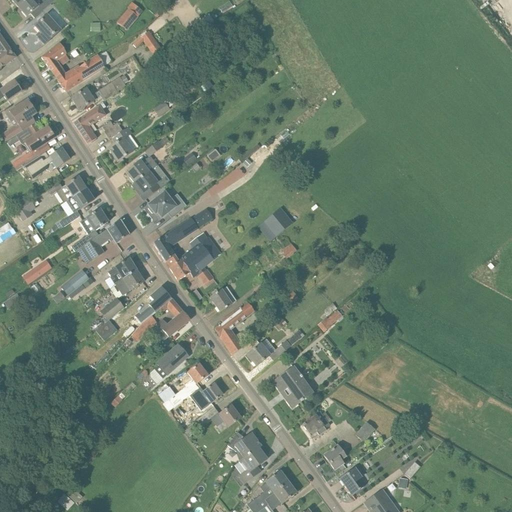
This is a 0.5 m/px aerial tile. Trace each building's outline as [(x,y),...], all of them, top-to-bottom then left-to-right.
[(25,0),(17,7),(26,18),(39,7),(42,11),(54,0),(25,0)] [(116,23),(126,31),(137,18),(127,9),(116,23)] [(209,15),(178,36),(183,44),(214,22),(209,15)] [(59,32),(46,16),(34,27),(41,35),(38,39),(44,46),(59,32)] [(100,24),(90,23),(90,32),(99,32),(100,24)] [(148,32),(138,39),(134,43),(137,47),(143,42),(148,49),(155,43),(148,32)] [(0,69),(15,59),(0,37),(0,69)] [(41,58),(57,82),(79,68),(78,66),(65,74),(60,67),(68,61),(64,55),(66,54),(60,45),(54,50),(54,49),(41,58)] [(79,68),(57,82),(65,93),(65,92),(66,92),(104,68),(97,55),(88,60),(89,61),(79,68)] [(157,66),(148,73),(152,77),(160,70),(157,66)] [(124,76),(120,79),(124,85),(128,82),(124,76)] [(119,78),(99,91),(105,101),(110,97),(125,87),(119,78)] [(7,102),(21,93),(13,82),(0,91),(0,90),(0,98),(3,96),(7,102)] [(94,102),(85,90),(71,99),(79,112),(94,102)] [(5,115),(14,129),(18,126),(22,132),(35,124),(31,118),(36,115),(26,101),(5,115)] [(169,110),(163,103),(153,110),(158,117),(169,110)] [(73,124),(87,145),(96,140),(91,132),(90,133),(86,128),(100,119),(94,110),(73,124)] [(104,133),(110,141),(112,140),(122,132),(116,123),(112,126),(110,122),(102,128),(105,132),(104,133)] [(16,137),(21,145),(24,147),(28,153),(11,164),(15,171),(49,150),(46,144),(54,139),(47,128),(39,133),(34,125),(16,137)] [(127,129),(122,132),(112,140),(115,145),(108,150),(117,163),(132,153),(138,148),(129,136),(131,134),(127,129)] [(165,137),(159,142),(162,147),(169,142),(165,137)] [(159,142),(146,152),(150,157),(163,148),(159,142)] [(250,150),(253,153),(260,148),(257,145),(250,150)] [(52,163),(56,169),(69,160),(61,149),(42,162),(39,158),(29,164),(21,169),(28,179),(40,171),(44,168),(45,168),(52,163)] [(212,164),(221,157),(216,150),(209,156),(207,157),(212,164)] [(191,153),(182,160),(187,167),(196,160),(191,153)] [(241,163),(247,159),(244,155),(238,160),(241,163)] [(125,173),(134,184),(148,173),(156,166),(149,157),(141,163),(140,162),(125,173)] [(251,164),(247,159),(243,164),(247,168),(251,164)] [(134,184),(132,186),(144,202),(161,189),(148,173),(134,184)] [(61,189),(55,193),(63,204),(65,203),(73,198),(86,189),(78,178),(61,189)] [(55,193),(61,189),(58,184),(47,190),(51,196),(55,193)] [(86,189),(73,198),(80,209),(93,201),(86,189)] [(147,209),(152,215),(153,213),(155,215),(157,213),(161,219),(167,214),(171,219),(183,209),(180,204),(175,208),(164,194),(148,206),(149,208),(147,209)] [(35,209),(28,199),(13,209),(22,222),(32,216),(29,213),(35,209)] [(77,251),(92,241),(89,235),(108,223),(99,210),(79,223),(87,236),(74,244),(78,250),(77,251)] [(293,226),(280,210),(263,225),(276,240),(293,226)] [(165,263),(169,269),(177,262),(174,257),(173,257),(167,247),(176,240),(177,242),(211,219),(206,211),(153,245),(165,263)] [(62,229),(80,217),(76,212),(59,223),(62,229)] [(92,241),(77,251),(85,264),(91,261),(103,253),(99,246),(111,238),(116,245),(129,236),(120,222),(92,241)] [(178,282),(190,274),(192,278),(197,275),(196,273),(212,261),(212,262),(217,257),(222,253),(219,250),(218,251),(208,238),(206,240),(202,234),(191,243),(195,248),(180,260),(177,262),(169,269),(178,282)] [(290,244),(281,251),(283,253),(281,254),(286,259),(296,251),(290,244)] [(119,273),(122,279),(123,280),(136,271),(129,260),(115,268),(108,273),(111,278),(119,273)] [(50,269),(45,262),(26,275),(31,282),(50,269)] [(198,277),(205,286),(213,279),(207,270),(198,277)] [(81,285),(88,279),(82,271),(68,283),(75,291),(82,286),(81,285)] [(123,280),(122,279),(114,285),(122,297),(130,291),(143,283),(136,271),(123,280)] [(82,286),(85,289),(94,282),(90,278),(88,279),(81,285),(82,286)] [(141,325),(151,317),(159,309),(171,300),(161,288),(150,298),(153,303),(134,318),(137,321),(141,325)] [(231,306),(221,291),(209,299),(219,314),(231,306)] [(287,295),(281,300),(287,307),(293,302),(298,298),(292,291),(287,295)] [(60,293),(52,299),(57,306),(65,300),(60,293)] [(106,321),(107,321),(122,308),(115,300),(99,313),(106,321)] [(189,320),(176,306),(171,300),(159,309),(161,312),(166,307),(176,318),(167,326),(162,321),(157,326),(154,328),(155,329),(151,332),(161,344),(168,338),(189,320)] [(221,321),(223,324),(214,330),(232,356),(242,349),(229,331),(253,313),(247,304),(221,321)] [(324,311),(328,317),(337,309),(332,304),(324,311)] [(326,318),(316,326),(323,333),(332,325),(341,317),(336,311),(327,319),(326,318)] [(151,317),(141,325),(130,337),(137,343),(147,332),(156,324),(151,317)] [(108,322),(96,332),(104,342),(116,331),(108,322)] [(299,331),(285,342),(275,351),(280,356),(290,348),(304,336),(299,331)] [(269,356),(260,345),(246,356),(256,367),(269,356)] [(153,370),(162,379),(166,375),(167,376),(188,356),(184,352),(183,352),(178,346),(157,365),(158,366),(153,370)] [(52,366),(57,361),(54,356),(48,361),(52,366)] [(178,405),(192,395),(200,388),(197,384),(207,376),(199,365),(187,374),(192,380),(186,384),(187,386),(164,404),(170,411),(178,405)] [(312,394),(293,368),(273,383),(281,393),(282,393),(285,398),(285,399),(292,409),(312,394)] [(139,382),(144,378),(145,379),(147,377),(147,374),(144,371),(136,379),(139,382)] [(200,388),(192,395),(178,405),(181,410),(192,401),(195,405),(200,401),(206,408),(222,396),(213,384),(203,392),(200,388)] [(119,397),(111,404),(116,409),(124,401),(119,397)] [(96,410),(102,405),(99,401),(93,407),(96,410)] [(219,415),(224,422),(216,428),(221,433),(228,428),(240,419),(230,407),(219,415)] [(213,408),(206,413),(197,420),(201,426),(210,419),(217,413),(213,408)] [(329,426),(319,413),(302,426),(310,437),(316,433),(319,437),(326,431),(325,430),(329,426)] [(374,430),(366,423),(356,436),(364,443),(374,430)] [(89,431),(84,425),(77,430),(83,436),(89,431)] [(196,431),(192,425),(183,432),(188,437),(196,431)] [(238,452),(243,459),(258,449),(261,447),(251,434),(244,439),(237,433),(227,446),(236,453),(238,452)] [(346,457),(338,446),(324,456),(334,471),(343,465),(341,461),(346,457)] [(258,449),(243,459),(238,463),(245,472),(238,477),(244,485),(258,474),(255,469),(267,460),(258,449)] [(414,463),(403,475),(409,480),(419,468),(414,463)] [(340,480),(351,496),(363,488),(363,484),(360,479),(361,478),(354,470),(340,480)] [(246,505),(249,510),(251,511),(260,511),(268,506),(265,501),(274,494),(288,483),(279,472),(265,483),(266,484),(260,488),(263,493),(246,505)] [(407,480),(400,479),(398,489),(406,490),(407,480)] [(296,494),(288,483),(274,494),(265,501),(268,506),(260,511),(272,511),(270,508),(279,501),(282,505),(296,494)] [(396,511),(381,491),(366,503),(372,511),(396,511)]
